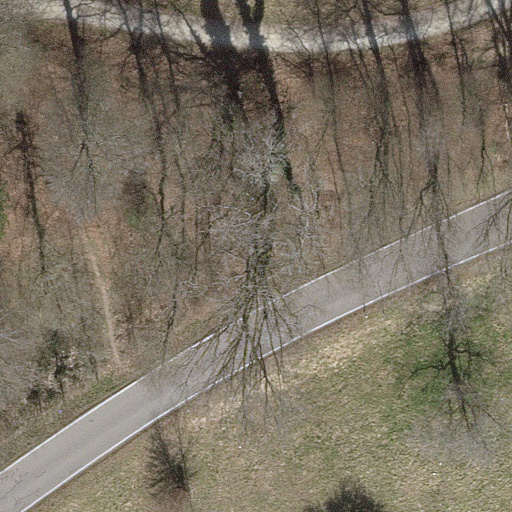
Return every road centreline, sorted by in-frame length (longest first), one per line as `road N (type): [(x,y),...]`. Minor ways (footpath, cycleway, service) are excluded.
road 1 (tertiary): [(0,497),(133,403),(375,271),(511,213)]
road 2 (track): [(499,0),(351,41),(229,36),(0,6)]
